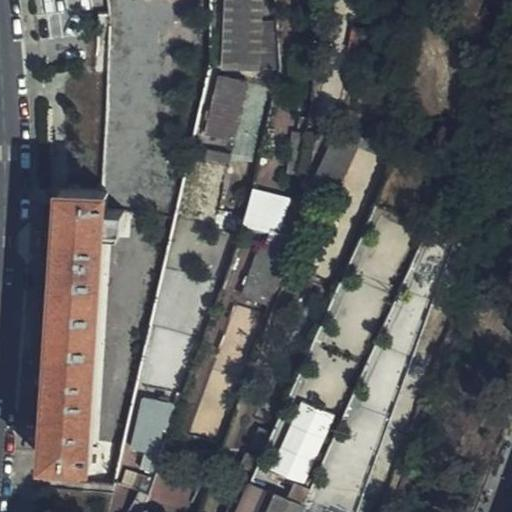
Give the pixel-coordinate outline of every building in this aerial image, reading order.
[(227,0),(227,70),(273,70),(272,0),(227,0)] [(109,206),(123,207),(125,195),(148,196),(152,149),(156,149),(163,50),(113,47),(102,189),(110,190),(109,206)] [(229,139),(240,80),(213,75),(203,132),(229,139)] [(263,132),(273,84),(255,80),(245,128),(263,132)] [(355,167),(391,182),(399,163),(366,149),(339,141),(318,195),(340,204),(355,167)] [(296,239),(307,198),(256,184),(245,226),(296,239)] [(102,189),(63,187),(45,460),(90,462),(92,442),(87,441),(102,223),(126,225),(129,208),(123,207),(109,206),(110,190),(102,189)] [(272,319),(292,268),(265,257),(245,308),(272,319)] [(309,480),(336,410),(302,397),(275,467),(309,480)] [(299,511),(304,501),(277,490),(267,511),(299,511)]
